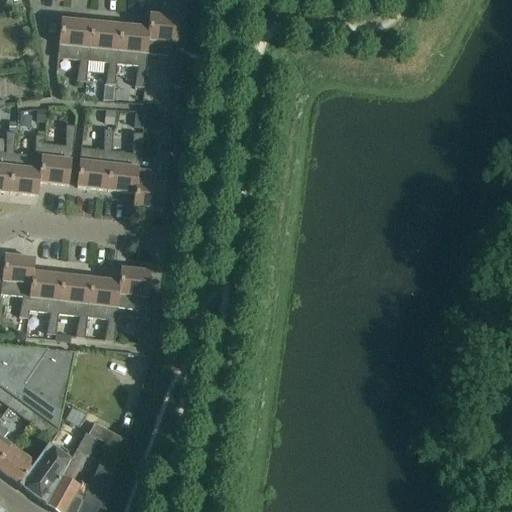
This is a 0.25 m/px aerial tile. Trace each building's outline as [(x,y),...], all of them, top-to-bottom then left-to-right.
[(120,28),(114,87),(115,87),(117,67),(138,69),(134,89),(143,90),(150,17),(149,17),(148,31),(120,28)] [(150,17),(143,90),(144,90),(147,56),(168,58),(164,79),(174,80),(180,20),(150,17)] [(61,22),(57,61),(80,63),(76,84),(85,85),(91,25),(61,22)] [(91,25),(85,85),(86,85),(88,64),(109,66),(105,87),(106,87),(114,87),(120,28),(91,25)] [(34,60),(24,62),(26,73),(37,71),(34,60)] [(103,89),(102,106),(111,106),(112,90),(103,89)] [(146,101),(169,103),(170,95),(147,93),(146,101)] [(20,129),(35,130),(35,113),(20,112),(20,129)] [(47,113),(38,113),(38,125),(47,125),(47,113)] [(116,115),(106,114),(105,127),(114,128),(116,115)] [(135,118),(134,131),(143,132),(144,118),(135,118)] [(171,134),(173,120),(162,119),(161,133),(171,134)] [(43,139),(37,198),(38,198),(39,185),(69,188),(75,129),(67,128),(65,148),(44,146),(45,139),(43,139)] [(106,193),(113,133),(105,132),(103,153),(80,151),(76,190),(106,193)] [(113,133),(106,193),(134,196),(133,209),(134,209),(141,137),(134,136),(132,156),(111,154),(113,133)] [(0,154),(0,194),(9,195),(15,136),(7,135),(5,155),(0,154)] [(15,136),(9,195),(37,198),(43,139),(35,138),(35,159),(13,156),(16,136),(15,136)] [(141,137),(134,209),(163,213),(170,153),(161,153),(159,173),(139,171),(142,137),(141,137)] [(33,275),(35,262),(4,258),(0,294),(0,297),(22,300),(19,320),(28,321),(29,314),(28,314),(33,275)] [(120,271),(119,285),(116,310),(118,310),(138,313),(135,333),(144,334),(151,275),(120,271)] [(62,278),(33,275),(28,314),(29,314),(49,316),(47,337),(55,338),(58,317),(57,317),(62,278)] [(91,281),(62,278),(57,317),(58,317),(78,320),(76,340),(84,341),(87,320),(86,320),(91,281)] [(119,285),(91,281),(86,320),(87,320),(107,323),(105,343),(113,344),(118,310),(116,310),(119,285)] [(0,392),(10,400),(32,417),(57,434),(62,414),(74,355),(2,349),(0,348),(0,392)] [(0,392),(0,404),(5,408),(10,400),(0,392)] [(10,400),(5,408),(28,424),(32,417),(10,400)] [(74,408),(70,420),(86,426),(91,413),(74,408)] [(32,417),(28,424),(52,441),(57,434),(32,417)] [(122,440),(94,425),(87,437),(97,443),(118,454),(122,440)] [(51,511),(75,511),(83,497),(78,494),(81,489),(73,485),(86,459),(88,460),(97,443),(87,437),(85,436),(70,463),(64,474),(45,509),(46,509),(46,508),(51,511)] [(0,439),(0,465),(13,448),(0,439)] [(48,447),(35,465),(28,475),(18,488),(45,509),(64,474),(70,463),(67,461),(66,454),(58,449),(52,450),(48,447)] [(13,448),(0,465),(0,474),(18,488),(35,465),(13,448)] [(98,467),(83,497),(75,511),(97,511),(99,510),(103,511),(105,511),(114,471),(98,467)]
